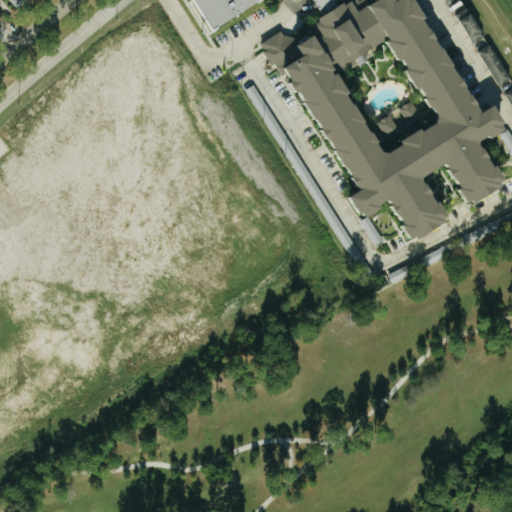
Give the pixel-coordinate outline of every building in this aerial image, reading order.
[(19,0),(0,0),(0,2),(7,11),(19,0)] [(13,0),(20,8),(29,0),(13,0)] [(199,0),(216,30),(268,0),(199,0)] [(296,66),(364,195),(359,198),(367,212),(373,218),(400,204),(420,242),(456,223),(432,177),(455,165),(477,206),(504,192),(511,183),(489,141),(504,139),(511,128),(511,126),(502,107),(486,116),(424,0),(387,0),(388,0),(372,8),(361,10),(356,1),(323,19),(326,42),(321,37),(305,46),(311,58),(296,66)] [(475,43),(487,37),(471,7),(460,14),(475,43)] [(262,45),(280,73),(305,56),(286,29),(262,45)] [(483,50),(497,86),(510,81),(496,45),(483,50)] [(362,222),(378,248),(386,242),(371,217),(362,222)]
